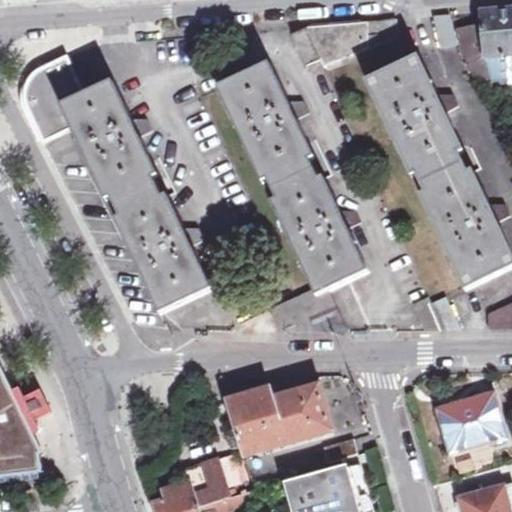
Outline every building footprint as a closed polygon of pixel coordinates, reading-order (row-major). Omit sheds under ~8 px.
[(483,25),(463,30),(469,60),(484,87),(511,84),(511,10),(482,13),(483,25)] [(307,27),(293,35),(308,66),(318,61),(322,59),(325,67),(399,37),(397,20),(307,27)] [(413,177),(417,175),(427,195),(423,197),(468,290),(511,269),(511,252),(499,224),(510,219),(505,210),(500,212),(497,206),(492,208),(474,172),(469,175),(460,155),(465,152),(446,114),(457,109),(453,99),(447,102),(444,97),(439,99),(419,58),(369,82),(413,177)] [(66,106),(88,97),(69,59),(42,72),(33,81),(28,88),(26,95),(28,105),(46,143),(76,130),(66,106)] [(314,290),(317,296),(328,291),(368,272),(348,230),(360,224),(356,215),(351,217),(349,211),(341,214),(324,178),(319,181),(309,160),(314,157),(297,120),(309,115),(304,106),(300,108),(297,102),(290,105),(271,64),(220,88),(264,184),(270,180),(279,200),(273,203),(314,290)] [(117,83),(88,97),(66,106),(76,130),(109,200),(113,199),(122,218),(118,220),(163,313),(215,290),(196,248),(205,244),(200,233),(196,235),(193,230),(188,232),(170,196),(165,198),(156,179),(161,176),(143,139),(154,135),(149,125),(143,127),(141,121),(136,123),(117,83)] [(348,332),(328,291),(317,296),(314,290),(293,300),(274,309),(285,333),(348,332)] [(426,331),(446,331),(463,330),(447,299),(434,305),(431,297),(427,299),(414,306),(426,331)] [(511,329),(511,303),(490,313),(491,330),(511,329)] [(0,474),(36,470),(33,443),(0,378),(0,474)] [(273,400),(270,390),(227,402),(246,459),(334,432),(319,386),(273,400)] [(507,438),(495,396),(468,404),(441,412),(453,454),(507,438)] [(359,456),(355,441),(325,450),(330,465),(359,456)] [(227,511),(259,501),(256,491),(231,499),(219,462),(187,472),(190,483),(165,491),(168,501),(157,504),(159,511),(227,511)] [(298,511),(374,511),(362,468),(291,488),(298,511)] [(510,511),(505,489),(463,501),(465,511),(510,511)]
